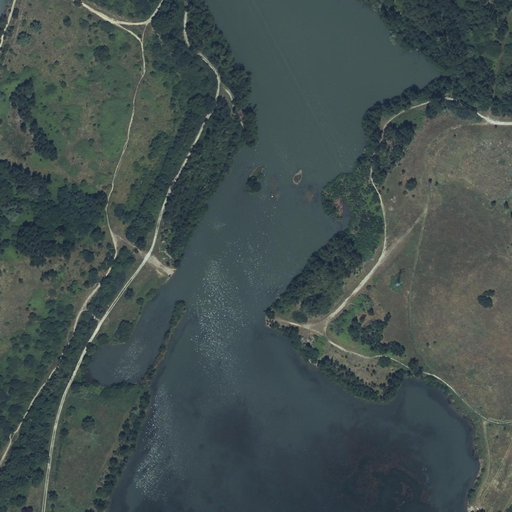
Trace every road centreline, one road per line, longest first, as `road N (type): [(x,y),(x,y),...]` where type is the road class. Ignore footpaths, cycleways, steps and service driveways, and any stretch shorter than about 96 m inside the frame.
road 1 (track): [(511,123),(438,98),(389,122),(370,167),(383,253),(323,327),(342,349),(433,375),(482,414),(511,421)]
road 2 (track): [(42,511),(64,396),(102,318),(152,248),(164,202),(216,99),(216,72),(186,40),(189,0)]
